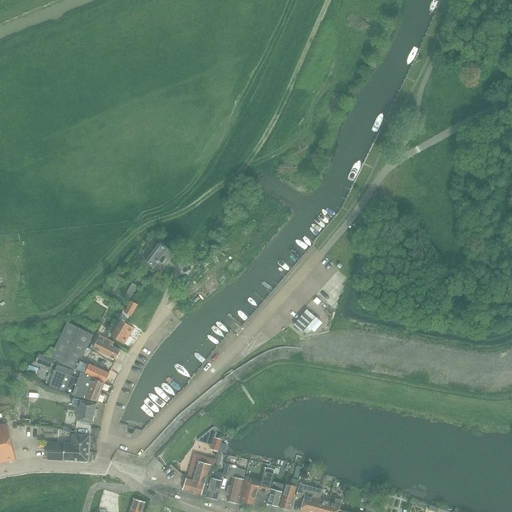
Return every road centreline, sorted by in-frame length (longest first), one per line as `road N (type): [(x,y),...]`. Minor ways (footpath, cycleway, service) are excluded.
road 1 (unclassified): [(103,436),(139,443),(258,322),(392,164),(511,99)]
road 2 (track): [(150,224),(181,212),(251,158),(328,0)]
road 3 (track): [(241,384),(285,363),(511,395)]
road 4 (track): [(9,320),(63,308),(150,224)]
road 5 (residential): [(103,436),(112,397),(162,308)]
